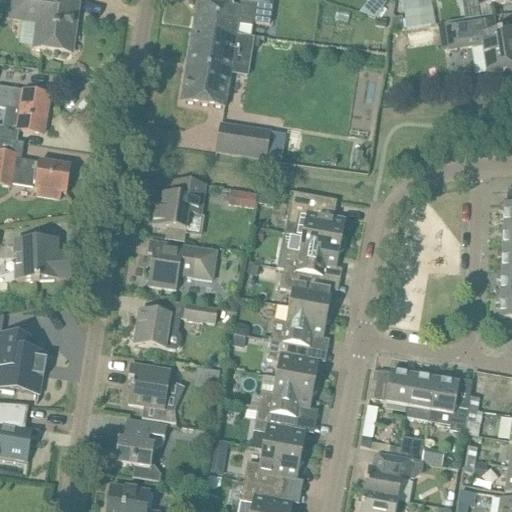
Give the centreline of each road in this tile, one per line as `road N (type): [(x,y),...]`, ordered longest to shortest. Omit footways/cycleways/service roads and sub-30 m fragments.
road 1 (residential): [(65,511),(149,0)]
road 2 (residential): [(478,170),(415,187),(386,220),(360,342)]
road 3 (residential): [(470,362),(478,170)]
road 4 (residential): [(360,342),(328,511)]
